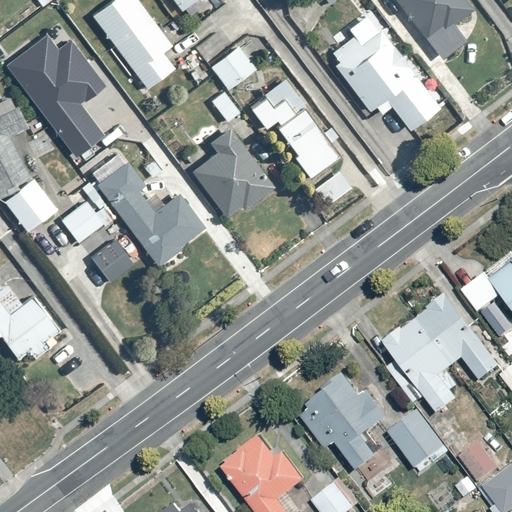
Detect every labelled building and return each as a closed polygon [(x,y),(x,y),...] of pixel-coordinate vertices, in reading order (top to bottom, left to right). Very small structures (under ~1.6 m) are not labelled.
[(171,46),(137,0),(112,0),(91,16),(146,90),(174,69),(162,53),(171,46)] [(172,0),(182,12),(197,0),(172,0)] [(445,31),(473,10),(464,0),(394,0),(425,40),(442,27),(445,31)] [(386,100),(410,132),(440,109),(380,31),(362,45),(355,35),(332,53),(339,63),(334,67),(369,113),(386,100)] [(5,66),(75,158),(104,136),(81,106),(106,87),(71,41),(58,50),(46,35),(5,66)] [(226,89),(254,67),(235,42),(207,63),(226,89)] [(239,110),(224,89),(209,100),(225,121),(239,110)] [(294,159),(310,181),(341,157),(304,109),(295,115),(284,100),(273,109),(265,98),(250,110),(266,130),(277,122),(279,126),(276,128),(297,156),(294,159)] [(0,115),(0,200),(20,191),(17,186),(32,179),(13,139),(30,131),(19,107),(0,116),(0,115)] [(180,165),(149,124),(130,139),(160,180),(180,165)] [(217,154),(191,173),(226,219),(241,208),(243,211),(274,189),(229,129),(209,144),(217,154)] [(128,161),(95,186),(158,268),(181,249),(180,247),(205,227),(179,194),(154,213),(138,192),(146,185),(128,161)] [(350,185),(338,169),(312,188),(324,205),(350,185)] [(106,218),(88,196),(59,220),(77,242),(106,218)] [(133,263),(115,238),(87,257),(106,283),(133,263)] [(511,257),(486,277),(511,310),(511,257)] [(500,339),(511,330),(511,323),(495,300),(498,297),(481,274),(462,288),(500,339)] [(500,364),(445,293),(382,342),(437,413),(456,398),(438,375),(461,357),(479,380),(500,364)] [(0,337),(17,361),(60,330),(35,295),(8,314),(0,303),(0,337)] [(511,363),(499,374),(511,390),(511,363)] [(358,391),(343,371),(295,410),(324,446),(332,439),(356,470),(375,454),(360,435),(386,414),(364,387),(358,391)] [(443,445),(416,408),(387,430),(414,467),(443,445)] [(276,457),(258,434),(219,464),(255,511),(299,511),(284,492),(303,478),(283,452),(276,457)] [(501,463),(478,435),(456,453),(478,481),(501,463)] [(504,511),(511,507),(511,462),(479,487),(497,511),(504,511)] [(345,511),(356,504),(338,479),(312,498),(321,511),(345,511)] [(202,511),(195,502),(181,511),(174,501),(159,511),(202,511)]
